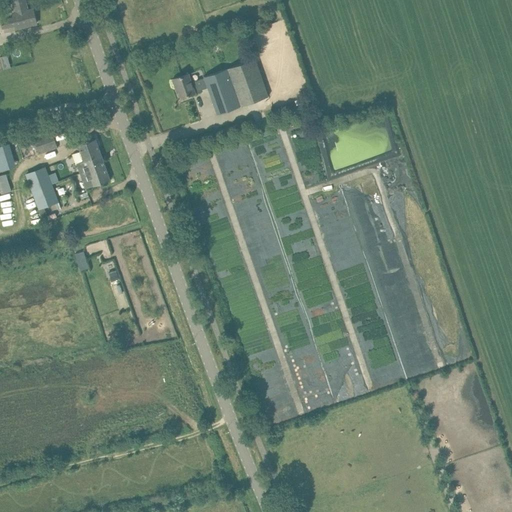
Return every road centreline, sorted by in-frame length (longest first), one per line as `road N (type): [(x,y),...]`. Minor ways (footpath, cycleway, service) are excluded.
road 1 (tertiary): [(270,511),(78,0)]
road 2 (track): [(230,421),(0,487)]
